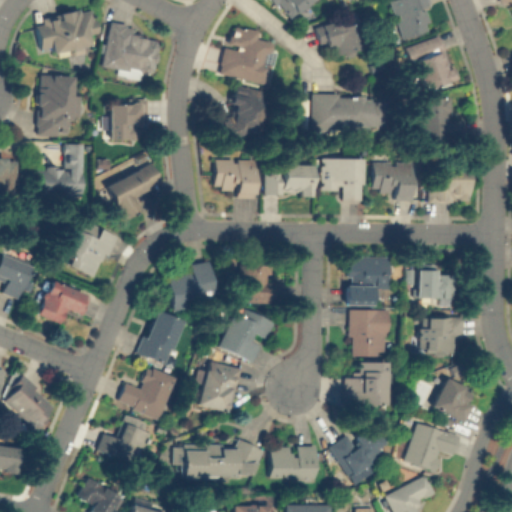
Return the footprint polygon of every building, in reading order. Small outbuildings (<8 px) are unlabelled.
[(312,0),(288,18),(277,3),(272,7),(267,0),(312,0)] [(424,30),(401,39),(384,0),(430,0),(432,4),(426,6),(431,20),(422,24),(424,30)] [(511,0),(511,12),(508,0),(505,0),(499,2),(498,0),(511,0)] [(85,33),(88,47),(51,55),(49,47),(34,50),(30,28),(37,26),(36,18),(91,8),(96,31),(85,33)] [(160,42),(152,75),(142,72),(140,81),(117,75),(118,69),(98,64),(109,19),(135,26),(132,36),(160,42)] [(337,19),(339,24),(356,19),(364,47),(330,57),(326,44),(316,47),(310,27),(337,19)] [(254,39),(274,43),(271,58),(261,57),(259,63),(268,65),(265,83),(215,73),(221,41),(226,42),(230,21),(256,26),(254,39)] [(438,33),(455,78),(423,91),(413,63),(409,64),(402,47),(438,33)] [(368,63),(383,58),(386,70),(371,75),(368,63)] [(80,92),(80,118),(67,118),(67,132),(58,132),(58,117),(56,117),(56,136),(35,136),(35,73),(72,73),(72,92),(80,92)] [(260,122),(258,133),(243,131),(231,140),(207,141),(207,120),(225,114),(233,82),(259,90),(256,102),(265,105),(260,122)] [(385,101),(384,126),(366,125),(366,133),(307,131),(308,91),(336,92),(336,95),(369,96),(368,100),(385,101)] [(446,112),(447,120),(463,119),(464,138),(420,140),(418,98),(450,97),(450,111),(446,112)] [(148,98),(148,123),(137,123),(137,140),(104,140),(103,98),(148,98)] [(82,141),(82,194),(34,194),(34,165),(60,165),(60,141),(82,141)] [(16,161),(16,179),(9,179),(9,194),(0,194),(0,156),(9,157),(9,161),(16,161)] [(360,157),(359,199),(340,198),(340,182),(334,182),(334,188),(319,188),(319,157),(360,157)] [(229,158),(230,162),(234,161),(234,159),(250,158),(251,195),(230,196),(229,188),(218,189),(218,184),(211,184),(211,159),(229,158)] [(134,202),(116,211),(103,185),(156,159),(166,178),(131,195),(134,202)] [(388,164),(393,164),(393,161),(410,161),(410,198),(392,198),(392,191),(377,191),(377,186),(370,186),(370,160),(388,161),(388,164)] [(310,163),(310,194),(297,194),(297,189),(279,188),(279,193),(258,192),(259,167),(277,168),(277,163),(310,163)] [(468,168),(468,198),(449,198),(449,203),(425,203),(425,186),(434,186),(434,168),(468,168)] [(113,235),(104,253),(102,252),(98,260),(96,260),(89,274),(66,263),(68,259),(58,254),(76,217),(113,235)] [(0,254),(28,267),(15,296),(0,290),(4,281),(0,279),(0,254)] [(385,255),(385,287),(371,287),(371,303),(345,302),(346,284),(349,284),(349,274),(346,274),(346,255),(385,255)] [(268,256),(268,272),(265,272),(264,281),(280,282),(280,301),(238,301),(239,256),(268,256)] [(211,299),(171,308),(164,276),(189,270),(187,263),(201,260),(211,299)] [(433,264),(433,271),(436,271),(436,274),(451,274),(451,296),(416,296),(416,268),(419,268),(418,264),(433,264)] [(89,294),(81,316),(64,309),(58,325),(33,315),(47,277),(89,294)] [(243,307),(270,321),(262,339),(252,334),(248,341),(257,345),(249,362),(214,345),(231,312),(239,316),(243,307)] [(385,308),(386,334),(382,334),(382,354),(351,354),(350,335),(347,335),(347,309),(385,308)] [(182,321),(169,352),(166,350),(161,362),(134,351),(141,335),(144,336),(155,310),(182,321)] [(462,315),(461,336),(454,336),(453,355),(424,354),(424,348),(415,347),(416,326),(423,326),(424,314),(462,315)] [(239,366),(228,414),(194,406),(205,358),(239,366)] [(385,361),(385,402),(342,402),(342,377),(350,377),(350,371),(356,371),(356,361),(385,361)] [(171,377),(156,418),(130,408),(131,405),(116,400),(124,381),(138,387),(140,381),(139,380),(144,366),(171,377)] [(53,405),(31,428),(4,401),(12,393),(3,384),(18,370),(53,405)] [(469,396),(453,423),(426,406),(442,380),(469,396)] [(146,433),(140,448),(137,447),(131,463),(94,448),(101,433),(111,437),(121,413),(142,422),(139,430),(146,433)] [(457,435),(451,454),(433,449),(430,459),(439,462),(436,472),(401,461),(414,421),(457,435)] [(344,434),(351,445),(365,436),(377,454),(347,475),(327,445),(344,434)] [(238,438),(261,450),(249,474),(203,472),(202,481),(180,480),(182,446),(233,448),(238,438)] [(0,444),(15,447),(11,472),(0,470),(0,444)] [(287,452),(295,452),(295,445),(312,445),(312,475),(267,475),(267,445),(287,445),(287,452)] [(117,494),(106,511),(86,511),(92,503),(73,492),(83,474),(117,494)] [(431,492),(422,497),(421,495),(415,498),(418,504),(414,506),(416,511),(391,511),(382,495),(422,474),(431,492)] [(164,511),(163,511),(125,511),(128,502),(164,511)] [(329,502),(328,511),(278,511),(279,502),(329,502)] [(264,511),(264,503),(228,504),(227,511),(264,511)]
